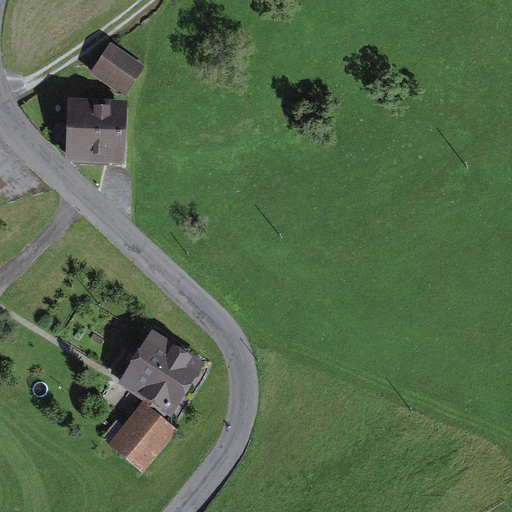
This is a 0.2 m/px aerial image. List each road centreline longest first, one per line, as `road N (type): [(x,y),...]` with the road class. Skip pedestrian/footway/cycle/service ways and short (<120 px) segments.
road 1 (tertiary): [(0,104),(24,140),(230,338),(242,376),(239,418),(222,458),(179,511)]
road 2 (track): [(0,101),(138,0)]
